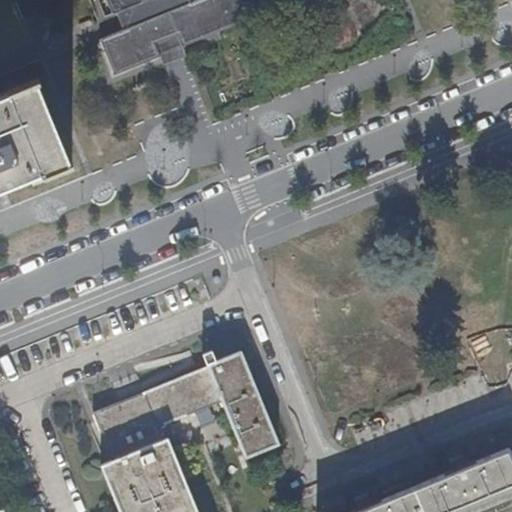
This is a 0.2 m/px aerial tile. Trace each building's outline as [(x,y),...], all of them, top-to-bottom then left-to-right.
[(221,30),(208,0),(192,0),(191,0),(103,0),(109,13),(115,12),(123,28),(98,38),(113,73),(156,55),(151,42),(172,34),(178,47),(221,30)] [(208,0),(221,30),(294,0),(208,0)] [(151,42),(156,55),(160,62),(180,54),(178,47),(172,34),(151,42)] [(0,185),(41,168),(43,173),(71,162),(70,160),(67,161),(59,143),(54,145),(36,101),(42,99),(34,81),(36,80),(35,76),(4,89),(6,94),(0,96),(0,185)] [(206,369),(95,414),(112,460),(100,466),(119,511),(198,511),(169,439),(167,441),(160,427),(221,403),(244,459),(279,445),(240,352),(205,366),(206,369)] [(454,471),(374,505),(372,501),(365,504),(358,507),(360,511),(358,511),(474,511),(511,496),(511,454),(509,448),(468,465),(466,460),(459,464),(452,466),(454,471)]
